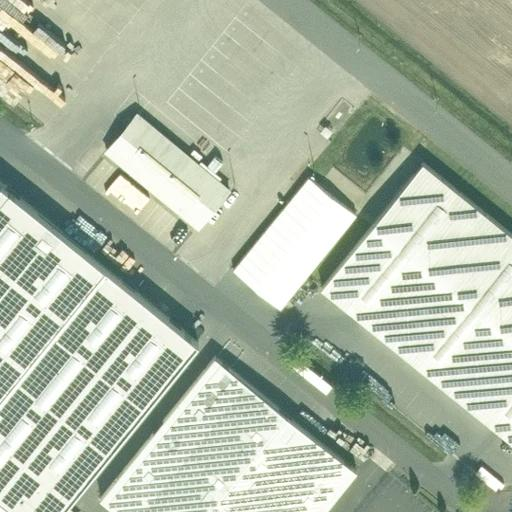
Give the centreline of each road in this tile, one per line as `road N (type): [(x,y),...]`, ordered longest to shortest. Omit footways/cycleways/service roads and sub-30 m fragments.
road 1 (unclassified): [(470,511),(0,127)]
road 2 (unknown): [(297,0),(386,72),(297,180)]
road 3 (unknown): [(143,55),(297,180)]
road 4 (unknown): [(143,55),(57,173)]
road 5 (unknown): [(297,180),(204,292)]
